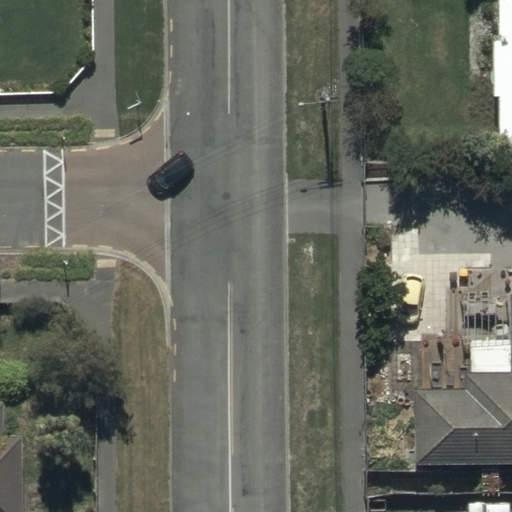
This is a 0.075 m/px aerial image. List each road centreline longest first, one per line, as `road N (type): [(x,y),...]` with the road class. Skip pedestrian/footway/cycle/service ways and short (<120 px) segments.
road 1 (residential): [(232,199),(232,511)]
road 2 (residential): [(0,200),(232,199)]
road 3 (residential): [(231,0),(232,199)]
